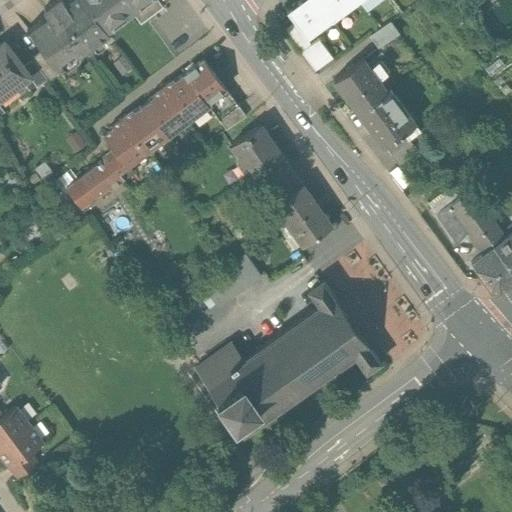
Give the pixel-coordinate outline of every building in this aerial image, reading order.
[(104,27),(83,0),(64,0),(64,1),(63,0),(51,0),(50,1),(84,46),(83,47),(86,50),(98,40),(96,38),(107,30),(104,27)] [(83,0),(104,27),(139,0),(83,0)] [(156,0),(149,0),(137,10),(137,9),(131,13),(139,23),(161,6),(161,5),(161,6),(156,0)] [(315,0),(299,0),(285,11),(305,38),(330,20),(331,20),(315,0)] [(353,0),(315,0),(331,20),(355,2),(353,0)] [(84,46),(50,1),(42,7),(42,10),(46,14),(25,30),(54,68),(83,47),(84,46)] [(389,21),(369,35),(378,47),(398,33),(389,21)] [(318,39),(300,53),(314,72),(333,58),(318,39)] [(3,43),(0,45),(0,96),(27,76),(28,76),(21,67),(3,43)] [(224,87),(201,57),(193,63),(192,63),(181,71),(182,72),(205,102),(224,87)] [(360,57),(331,79),(355,111),(384,90),(360,57)] [(46,80),(31,59),(21,67),(28,76),(27,76),(36,88),(46,80)] [(205,102),(182,72),(167,84),(166,83),(164,83),(161,85),(187,120),(207,106),(207,105),(205,102)] [(187,120),(161,85),(158,87),(157,90),(158,90),(142,102),(167,135),(187,120)] [(244,115),(224,87),(205,102),(207,105),(207,106),(224,128),(244,115)] [(384,90),(355,111),(381,146),(382,145),(400,131),(412,122),(387,88),(384,90)] [(167,135),(142,102),(127,113),(126,113),(124,112),(121,115),(147,150),(167,135)] [(147,150),(121,115),(118,117),(117,119),(118,120),(102,132),(113,146),(126,165),(127,165),(147,150)] [(279,153),(257,123),(229,143),(271,202),(299,183),(278,154),(279,153)] [(400,131),(382,145),(388,154),(407,140),(400,131)] [(407,140),(388,154),(396,164),(415,151),(407,140)] [(110,152),(65,186),(80,207),(108,186),(110,188),(123,177),(119,171),(126,165),(113,146),(109,148),(109,151),(110,152)] [(271,202),(265,206),(276,221),(282,216),(302,244),(330,224),(300,182),(299,183),(271,202)] [(452,188),(429,204),(436,214),(459,198),(452,188)] [(468,210),(459,198),(436,214),(451,234),(462,227),(482,255),(470,263),(489,288),(498,288),(511,277),(511,272),(492,245),(474,218),(468,210)] [(479,201),(468,210),(474,218),(485,210),(479,201)] [(511,232),(511,233),(502,239),(500,236),(503,234),(485,210),(474,218),(511,271),(511,232)] [(244,256),(204,284),(219,304),(258,276),(244,256)] [(319,305),(243,359),(230,342),(208,358),(205,354),(196,361),(198,365),(194,367),(242,434),(354,354),(366,371),(381,360),(322,279),(308,289),(319,305)] [(0,416),(0,445),(28,424),(14,405),(0,416)] [(28,424),(0,445),(0,456),(8,468),(27,453),(42,442),(28,424)] [(27,453),(8,468),(15,478),(34,463),(27,453)] [(114,511),(99,490),(69,511),(114,511)]
